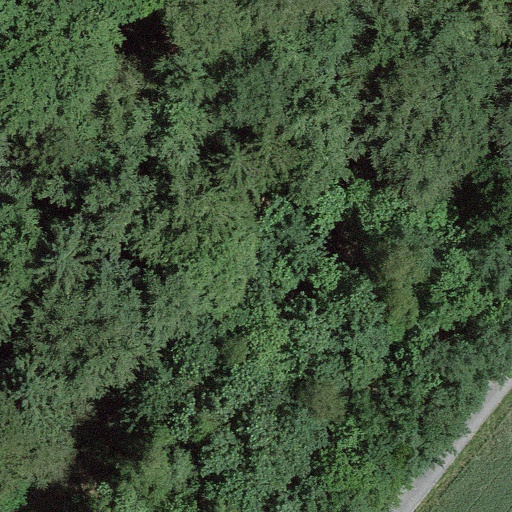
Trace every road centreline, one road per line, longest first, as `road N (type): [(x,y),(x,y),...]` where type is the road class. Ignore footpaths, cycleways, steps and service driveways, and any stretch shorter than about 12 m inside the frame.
road 1 (track): [(384,511),(511,341)]
road 2 (track): [(169,0),(0,46)]
